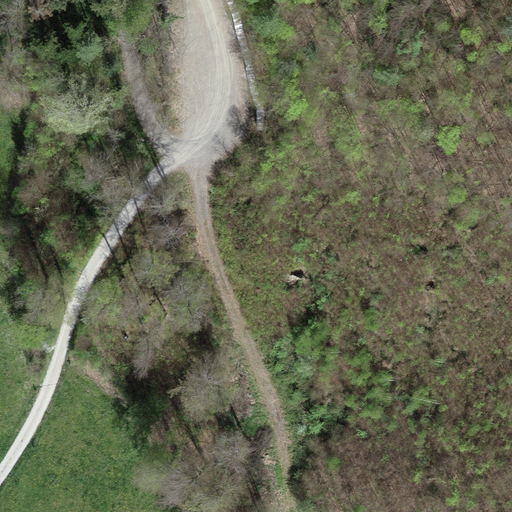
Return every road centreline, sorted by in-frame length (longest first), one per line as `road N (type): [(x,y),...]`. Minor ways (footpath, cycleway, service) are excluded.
road 1 (track): [(122,0),(145,107),(186,170),(209,161),(215,140),(204,0)]
road 2 (track): [(0,477),(31,428),(102,233),(186,170)]
road 3 (track): [(198,170),(218,274),(256,345),(291,511)]
